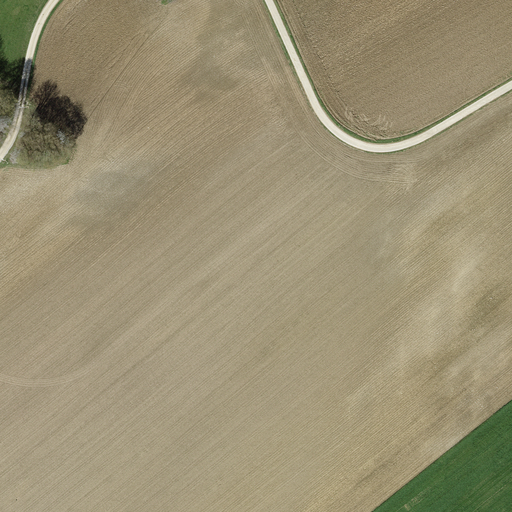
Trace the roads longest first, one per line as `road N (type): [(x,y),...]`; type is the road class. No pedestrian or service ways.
road 1 (track): [(267,0),(321,116),(362,146),(421,138),(511,84)]
road 2 (track): [(55,0),(40,20),(0,157)]
